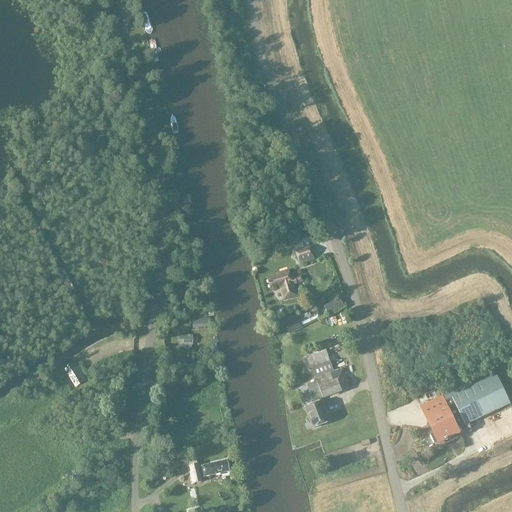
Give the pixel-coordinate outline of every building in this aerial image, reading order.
[(290,240),(300,265),(314,259),(305,234),(290,240)] [(284,241),(273,243),(275,250),(285,247),(284,241)] [(294,286),(304,283),(302,276),(292,279),(290,273),(279,276),(279,278),(269,281),(272,291),(281,288),(284,300),(297,297),(294,286)] [(328,314),(344,306),(339,298),(324,307),(328,314)] [(179,338),(178,350),(191,351),(191,338),(179,338)] [(313,373),(314,373),(317,380),(316,380),(317,382),(307,386),(313,402),(349,388),(342,370),(320,378),(319,374),(318,372),(317,371),(332,366),(325,349),(306,357),(313,373)] [(494,372),(421,407),(434,433),(422,439),(428,452),(460,437),(457,430),(510,405),(494,372)] [(390,399),(394,406),(399,402),(395,395),(390,399)] [(313,429),(330,422),(322,402),(305,408),(313,429)] [(502,434),(510,427),(506,421),(497,428),(502,434)] [(188,463),(189,468),(193,485),(201,483),(201,479),(228,473),(226,462),(198,468),(198,466),(197,466),(196,461),(188,463)]
